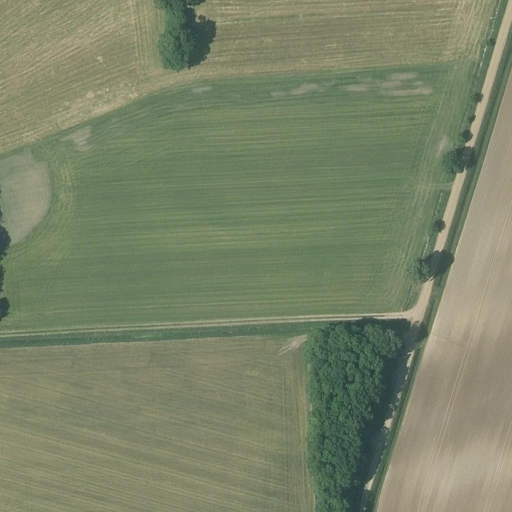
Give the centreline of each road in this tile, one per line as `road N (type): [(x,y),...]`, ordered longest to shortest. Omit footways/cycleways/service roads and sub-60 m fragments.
road 1 (track): [(361,511),(511,5)]
road 2 (track): [(0,336),(418,318)]
